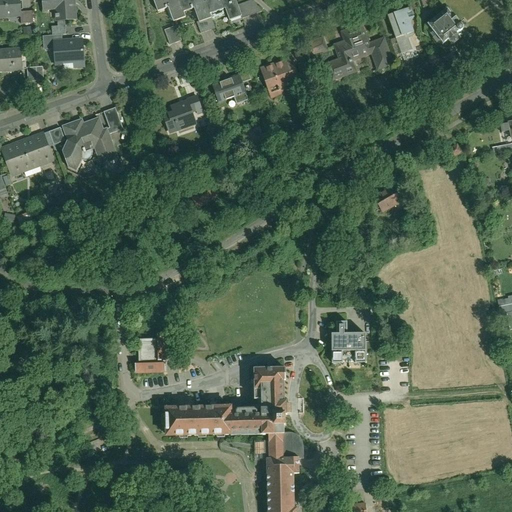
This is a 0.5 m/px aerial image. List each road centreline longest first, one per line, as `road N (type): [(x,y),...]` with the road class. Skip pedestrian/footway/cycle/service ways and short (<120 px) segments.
road 1 (residential): [(341,178),(312,283),(311,341),(204,382),(128,395),(126,286)]
road 2 (unclassified): [(126,286),(184,268),(341,178)]
road 3 (residential): [(323,0),(102,81)]
road 4 (unclassified): [(341,178),(511,73)]
road 5 (track): [(128,395),(118,417),(100,427),(0,464)]
road 6 (unclassified): [(0,263),(39,288),(126,286)]
